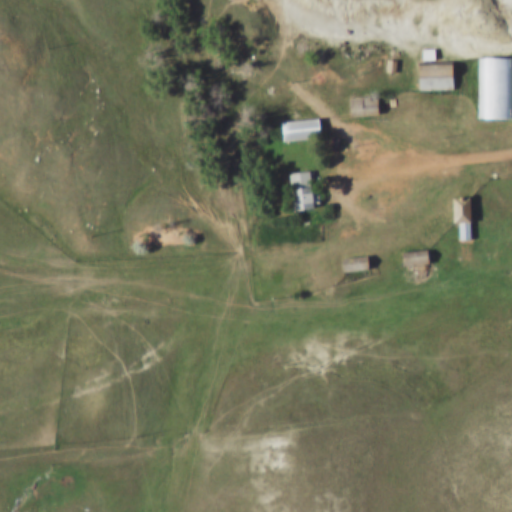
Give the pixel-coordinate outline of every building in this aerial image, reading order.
[(511,58),(477,59),(477,121),(511,121),(511,58)] [(453,63),(418,63),(418,91),(453,91),(453,63)] [(349,116),(377,116),(377,97),(349,97),(349,116)] [(319,119),(280,123),(282,143),(321,139),(319,119)] [(288,174),(292,213),(314,210),(310,171),(288,174)] [(453,224),(459,224),(459,241),(470,241),(470,199),(453,199),(453,224)] [(427,267),(427,253),(402,253),(402,267),(427,267)] [(342,259),(342,271),(367,271),(367,259),(342,259)]
